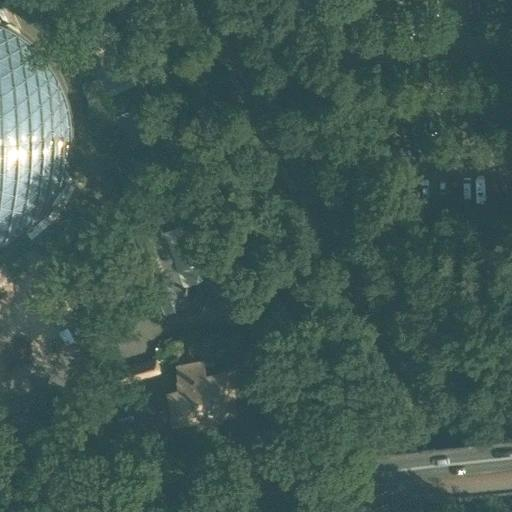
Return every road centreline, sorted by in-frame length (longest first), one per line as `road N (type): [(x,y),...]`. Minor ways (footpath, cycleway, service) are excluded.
road 1 (tertiary): [(511,495),(427,387),(341,256),(203,0)]
road 2 (secondary): [(154,511),(350,478)]
road 3 (secondary): [(350,478),(511,458)]
